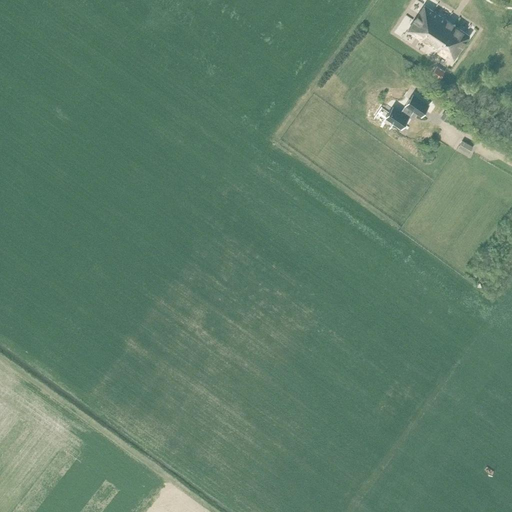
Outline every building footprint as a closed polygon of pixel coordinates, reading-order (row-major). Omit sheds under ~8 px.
[(424,5),(408,30),(453,60),(469,35),(424,5)] [(437,67),(432,74),(439,79),(444,72),(437,67)] [(392,106),(386,117),(402,127),(412,113),(414,110),(422,115),(429,105),(413,94),(403,107),(400,112),(392,106)] [(446,110),(441,117),(447,120),(451,114),(446,110)] [(462,140),(459,146),(469,152),(473,146),(462,140)]
